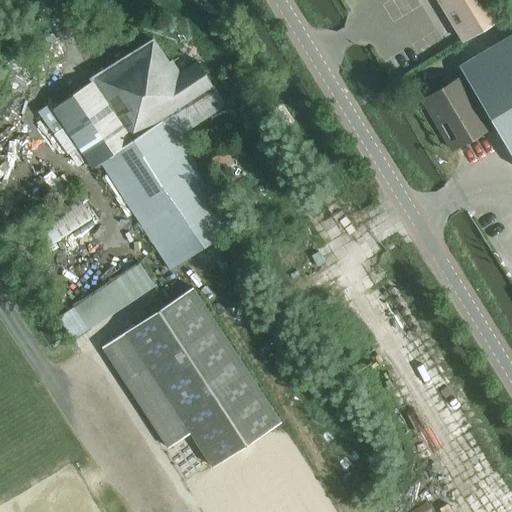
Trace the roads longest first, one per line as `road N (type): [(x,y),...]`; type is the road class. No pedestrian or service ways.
road 1 (tertiary): [(511,369),(281,0)]
road 2 (unknown): [(419,220),(308,285)]
